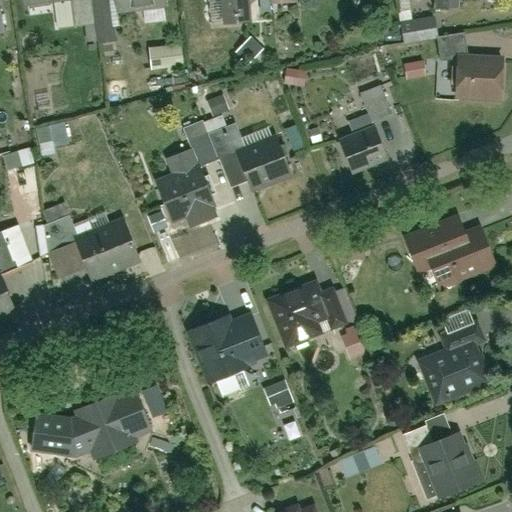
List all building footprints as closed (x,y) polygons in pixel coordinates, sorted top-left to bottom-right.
[(22,0),(25,10),(70,2),(70,0),(22,0)] [(75,0),(77,27),(97,26),(95,0),(75,0)] [(109,0),(110,22),(165,20),(164,0),(109,0)] [(251,20),(249,2),(257,1),(257,0),(220,0),(220,4),(225,3),(226,22),(251,20)] [(270,0),(271,9),(292,8),(291,0),(270,0)] [(401,22),(403,46),(437,44),(435,19),(401,22)] [(150,50),(151,72),(180,72),(180,49),(150,50)] [(457,66),(458,102),(501,102),(501,65),(457,66)] [(383,82),(359,91),(368,119),(392,110),(383,82)] [(36,128),(40,149),(70,142),(65,122),(36,128)] [(205,123),(185,131),(200,166),(220,158),(205,123)] [(234,126),(214,133),(222,154),(241,147),(234,126)] [(337,145),(344,168),(385,154),(378,131),(337,145)] [(238,157),(248,189),(294,173),(283,142),(238,157)] [(207,172),(193,178),(184,155),(167,161),(175,183),(159,190),(171,221),(218,203),(207,172)] [(51,254),(61,279),(82,270),(74,250),(78,249),(88,272),(135,252),(120,217),(78,236),(65,205),(42,215),(58,251),(51,254)] [(406,239),(418,274),(433,268),(442,292),(498,273),(487,240),(468,246),(459,220),(406,239)] [(8,266),(31,262),(24,231),(2,236),(8,266)] [(0,271),(0,309),(17,303),(3,270),(0,271)] [(274,317),(291,352),(334,332),(318,296),(274,317)] [(189,330),(202,363),(251,343),(238,310),(189,330)] [(490,385),(479,352),(483,350),(477,331),(444,341),(447,350),(419,359),(433,403),(490,385)] [(211,373),(221,398),(251,386),(240,360),(211,373)] [(265,394),(274,412),(293,403),(284,386),(265,394)] [(84,458),(85,462),(152,436),(135,391),(74,414),(36,410),(31,452),(84,458)] [(460,434),(418,452),(440,501),(482,482),(460,434)] [(340,466),(346,481),(383,466),(378,451),(340,466)]
